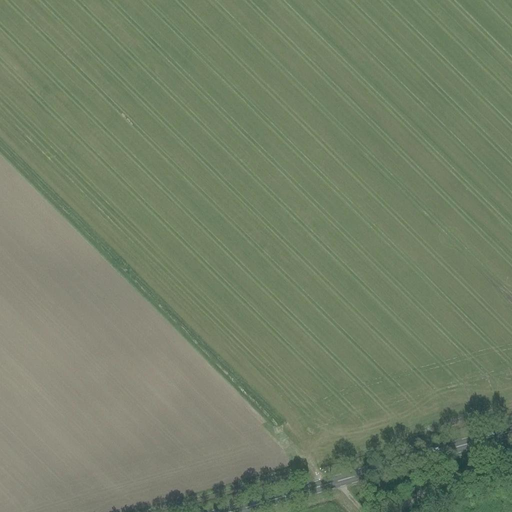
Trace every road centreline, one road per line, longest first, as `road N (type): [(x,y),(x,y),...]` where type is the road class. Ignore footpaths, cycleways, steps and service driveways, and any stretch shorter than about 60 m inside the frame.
road 1 (primary): [(227,511),(511,430)]
road 2 (unclassified): [(511,454),(439,482),(397,511)]
